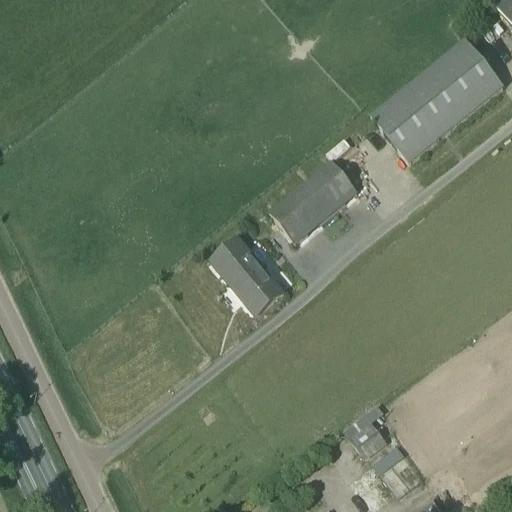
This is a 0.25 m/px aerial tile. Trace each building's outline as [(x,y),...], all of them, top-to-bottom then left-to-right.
[(511,0),(482,0),(511,35),(511,0)] [(370,122),(409,171),(504,93),(465,45),(370,122)] [(294,251),(357,199),(330,166),(267,218),(294,251)] [(283,299),(237,245),(209,268),(255,323),(283,299)] [(377,411),(342,437),(364,466),(387,449),(371,428),(383,419),(377,411)]
